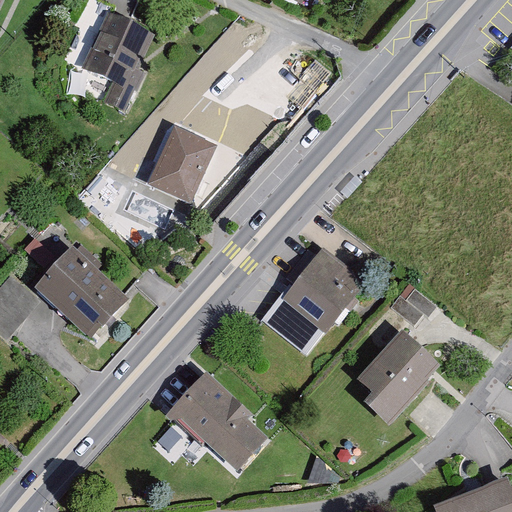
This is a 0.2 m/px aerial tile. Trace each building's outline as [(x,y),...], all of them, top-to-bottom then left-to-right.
[(311,0),(285,0),(307,10),(311,0)] [(157,41),(108,16),(81,70),(114,86),(105,104),(124,114),(135,94),(144,75),(140,73),(157,41)] [(220,154),(177,134),(151,190),(194,210),(220,154)] [(104,267),(83,248),(38,298),(93,348),(131,306),(97,275),(104,267)] [(326,256),(284,305),(327,341),(369,292),(326,256)] [(12,276),(0,288),(0,334),(5,339),(39,300),(12,276)] [(392,310),(416,328),(425,316),(429,320),(438,308),(416,292),(407,303),(400,299),(392,310)] [(402,338),(357,389),(375,404),(367,413),(392,435),(444,376),(402,338)] [(276,446),(208,387),(173,428),(240,487),(276,446)] [(511,511),(511,492),(509,484),(434,511),(511,511)]
